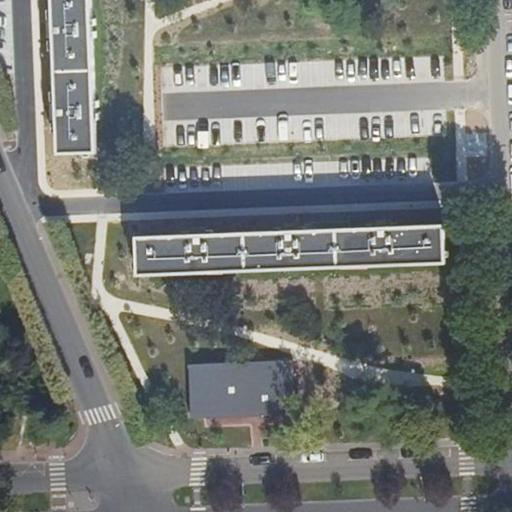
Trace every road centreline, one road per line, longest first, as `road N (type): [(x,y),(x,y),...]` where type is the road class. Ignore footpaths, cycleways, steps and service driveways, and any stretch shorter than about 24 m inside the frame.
road 1 (residential): [(505,190),(35,207),(15,216)]
road 2 (residential): [(511,462),(126,473)]
road 3 (tertiary): [(126,473),(15,216)]
road 4 (residential): [(21,0),(28,166),(0,179)]
road 5 (residential): [(498,0),(505,190)]
road 6 (residential): [(505,190),(511,325)]
road 7 (tertiary): [(126,473),(0,477)]
